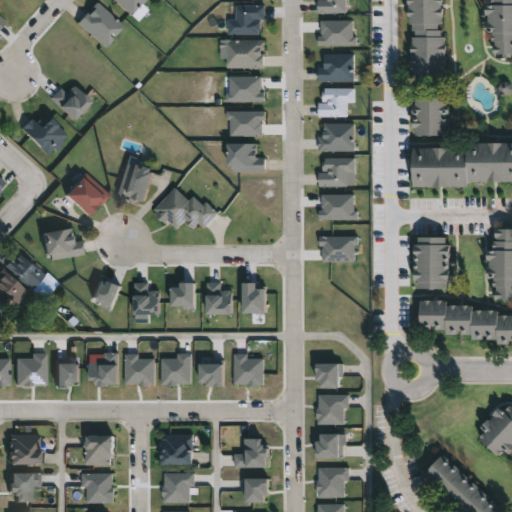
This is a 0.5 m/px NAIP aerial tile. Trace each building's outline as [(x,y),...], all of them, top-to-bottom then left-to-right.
[(145,0),(131,16),(112,0),(145,0)] [(348,0),(348,13),(319,13),(319,0),(348,0)] [(443,0),(443,3),(442,3),(442,7),(443,7),(444,15),(442,15),(442,23),(439,23),(439,29),(442,29),(443,36),(445,36),(445,43),(447,43),(447,50),(445,50),(447,64),(445,64),(445,71),(442,71),(443,79),(416,79),(416,72),(413,72),(413,64),(412,64),(412,55),(413,55),(412,44),(413,44),(413,36),(416,36),(416,30),(413,30),(413,23),(410,23),(410,15),(409,15),(409,7),(410,7),(408,0),(443,0)] [(511,0),(511,53),(511,56),(503,56),(503,53),(495,53),(496,41),(493,41),(493,31),(486,31),(486,21),(489,21),(489,14),(486,13),(486,3),(495,3),(495,1),(493,1),(493,0),(511,0)] [(110,14),(108,16),(114,21),(115,20),(124,27),(105,48),(77,23),(85,14),(87,16),(92,10),(90,8),(96,2),(110,14)] [(255,19),(255,21),(262,21),(262,34),(229,34),(230,19),(237,20),(237,5),(266,6),(265,19),(255,19)] [(355,20),(322,21),(322,37),(319,37),(319,46),(355,46),(355,20)] [(264,40),(267,41),(266,51),(263,51),(263,53),(265,53),(265,70),(228,69),(228,58),(234,58),(234,55),(228,54),(229,39),(264,40)] [(356,54),(356,81),(350,81),(350,83),(320,82),(321,67),(325,67),(325,54),(356,54)] [(228,102),(265,102),(265,92),(262,92),(262,77),(228,76),(228,102)] [(90,103),(73,86),(65,94),(60,88),(50,98),(71,121),(90,103)] [(349,117),(320,116),(320,103),(323,103),(324,91),(327,91),(327,88),(356,88),(356,102),(349,102),(349,117)] [(447,97),(447,104),(450,104),(450,113),(448,113),(448,117),(450,117),(450,128),(448,128),(448,134),(416,134),(416,127),(413,127),(413,117),(416,117),(416,113),(414,113),(414,103),(416,103),(416,97),(447,97)] [(229,136),(262,136),(262,120),(265,120),(265,111),(229,111),(229,136)] [(50,119),(66,137),(61,142),(58,139),(52,145),(48,141),(46,143),(50,147),(52,145),(54,147),(46,155),(20,129),(31,119),(40,129),(50,119)] [(356,152),(356,123),(324,123),(324,137),(319,137),(319,151),(356,152)] [(255,151),(255,152),(258,152),(258,157),(266,157),(266,171),(234,172),(234,167),(230,167),(230,144),(258,143),(258,151),(255,151)] [(469,186),(414,186),(414,147),(469,146),(469,143),(511,143),(511,180),(469,181),(469,186)] [(348,186),(320,186),(320,173),(324,173),(324,161),(327,161),(327,158),(356,158),(356,172),(348,172),(348,186)] [(126,164),(145,170),(145,167),(154,169),(153,172),(155,173),(145,202),(117,192),(126,164)] [(110,196),(101,206),(98,203),(86,217),(64,196),(85,173),(110,196)] [(176,188),(190,201),(195,196),(204,206),(208,202),(219,213),(204,228),(200,224),(195,229),(186,221),(178,230),(169,221),(166,224),(157,215),(159,213),(156,210),(176,188)] [(356,194),(322,194),(322,211),(320,211),(320,220),(356,220),(356,194)] [(511,226),(511,304),(507,304),(507,301),(499,301),(500,289),(497,289),(497,280),(491,279),(491,269),(493,269),(493,261),(491,261),(491,250),(497,250),(497,242),(500,242),(500,239),(498,239),(498,229),(506,229),(506,226),(511,226)] [(71,229),(73,242),(81,241),(84,255),(51,261),(50,256),(46,256),(42,234),(71,229)] [(357,261),(357,236),(321,237),(321,262),(357,261)] [(449,239),(449,245),(453,245),(452,284),(449,284),(449,290),(421,290),(421,283),(417,283),(418,246),(421,246),(421,238),(449,239)] [(19,255),(28,263),(29,261),(45,276),(32,291),(5,266),(10,261),(15,266),(17,264),(14,261),(19,255)] [(28,292),(15,307),(4,297),(6,296),(0,290),(0,271),(2,269),(28,292)] [(107,284),(98,281),(91,299),(102,303),(100,307),(112,311),(121,285),(109,281),(107,284)] [(208,315),(233,314),(232,290),(221,291),(221,282),(207,283),(208,315)] [(160,314),(160,291),(149,291),(148,283),(134,283),(135,323),(149,323),(149,315),(160,314)] [(172,306),(184,306),(184,310),(196,310),(195,283),(181,283),(181,287),(172,287),(172,306)] [(244,313),(267,313),(266,289),(257,289),(257,283),(243,283),(244,313)] [(450,302),(450,307),(476,307),(476,312),(501,312),(501,317),(511,317),(511,345),(502,345),(502,341),(491,341),(491,337),(486,337),(486,341),(476,341),(476,336),(465,336),(465,333),(460,333),(460,336),(450,336),(450,330),(439,330),(439,327),(435,327),(435,330),(423,330),(423,302),(450,302)] [(119,386),(118,353),(105,353),(105,363),(90,363),(90,381),(99,381),(99,386),(119,386)] [(161,358),(162,385),(191,385),(191,353),(177,354),(177,358),(161,358)] [(46,354),(32,354),(32,359),(16,359),(16,386),(46,386),(46,354)] [(126,386),(155,385),(154,359),(139,359),(139,354),(125,354),(126,386)] [(235,385),(264,385),(263,358),(247,359),(247,354),(234,354),(235,385)] [(56,386),(79,385),(79,358),(67,358),(67,363),(55,364),(56,386)] [(9,359),(0,359),(0,385),(10,386),(9,359)] [(342,388),(342,364),(319,363),(318,388),(342,388)] [(224,386),(224,364),(201,364),(200,385),(224,386)] [(318,425),(345,424),(344,409),(350,408),(349,394),(318,395),(318,425)] [(502,404),(507,408),(510,404),(511,405),(511,450),(509,454),(504,450),(498,456),(479,438),(485,431),(480,427),(488,418),(489,420),(493,416),(492,414),(502,404)] [(39,434),(39,464),(9,463),(9,451),(12,451),(12,444),(9,444),(9,434),(39,434)] [(111,464),(87,464),(87,445),(89,445),(89,434),(115,434),(115,457),(112,457),(111,464)] [(194,434),(194,464),(164,464),(164,434),(194,434)] [(319,458),(344,458),(344,444),(340,444),(340,434),(319,434),(319,458)] [(235,468),(269,467),(269,447),(262,447),(262,439),(245,439),(245,454),(235,454),(235,468)] [(451,464),(455,467),(458,464),(492,496),(489,499),(492,502),(495,499),(504,507),(499,511),(467,511),(426,474),(445,453),(454,461),(451,464)] [(345,497),(345,481),(350,481),(349,467),(318,468),(318,498),(345,497)] [(42,473),(10,474),(11,503),(32,502),(32,487),(43,487),(42,473)] [(114,473),(82,474),(83,487),(87,487),(88,504),(114,503),(114,473)] [(195,486),(195,473),(164,473),(164,502),(190,503),(191,486),(195,486)] [(247,502),(268,502),(268,479),(243,479),(243,494),(247,494),(247,502)]
